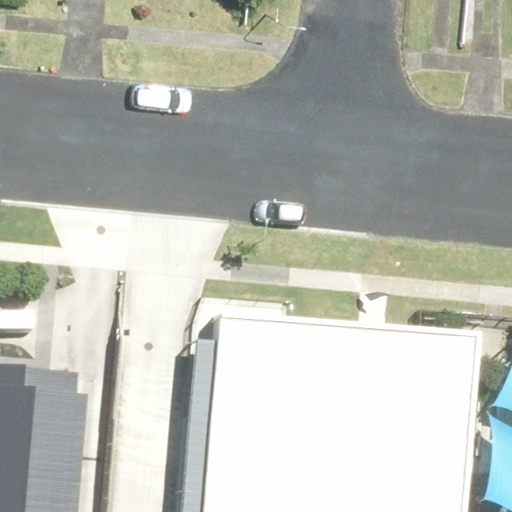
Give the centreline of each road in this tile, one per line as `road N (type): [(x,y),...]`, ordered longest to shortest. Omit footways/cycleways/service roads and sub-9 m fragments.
road 1 (residential): [(0,141),(354,174)]
road 2 (residential): [(369,0),(354,174)]
road 3 (residential): [(354,174),(511,187)]
